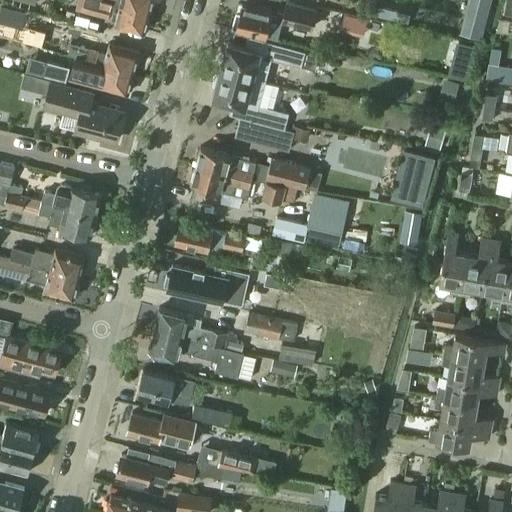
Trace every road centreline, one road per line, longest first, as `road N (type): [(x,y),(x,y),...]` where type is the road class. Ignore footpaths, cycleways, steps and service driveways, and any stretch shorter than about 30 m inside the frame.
road 1 (unclassified): [(147,182),(196,0)]
road 2 (unclassified): [(58,511),(105,330)]
road 3 (residential): [(381,442),(505,466),(511,428)]
road 4 (unclassified): [(105,330),(147,182)]
road 5 (residential): [(147,182),(0,144)]
